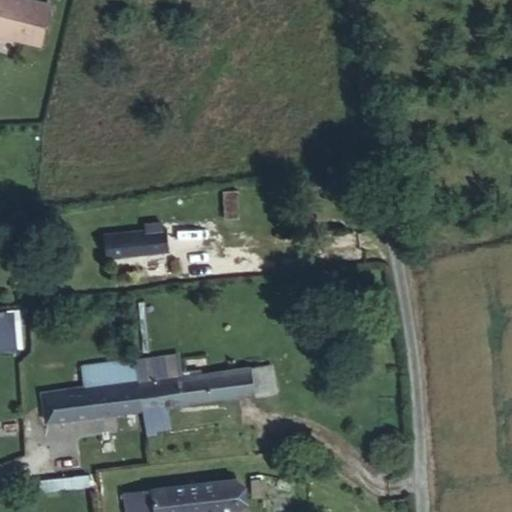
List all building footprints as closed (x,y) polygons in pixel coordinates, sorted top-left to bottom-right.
[(0,0),(0,35),(19,43),(33,3),(24,0),(0,0)] [(256,227),(257,198),(232,198),(232,228),(256,227)] [(151,236),(168,235),(167,228),(150,230),(151,236)] [(194,233),(168,235),(151,236),(111,240),(112,262),(196,257),(194,233)] [(269,362),(245,365),(249,396),(272,393),(269,362)] [(121,380),(125,412),(249,396),(245,365),(121,380)] [(45,422),(125,412),(121,380),(41,389),(45,422)] [(153,504),(153,511),(233,511),(242,511),(240,485),(145,496),(145,505),(153,504)] [(153,511),(153,504),(145,505),(145,496),(130,498),(131,511),(153,511)]
